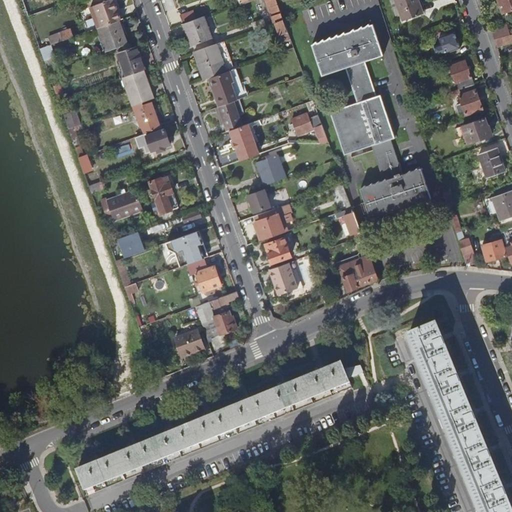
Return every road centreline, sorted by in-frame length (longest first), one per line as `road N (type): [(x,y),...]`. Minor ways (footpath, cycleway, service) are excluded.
road 1 (residential): [(146,0),(272,343)]
road 2 (residential): [(272,343),(23,449)]
road 3 (residential): [(466,279),(382,295),(272,343)]
road 4 (residential): [(511,427),(469,323),(466,279)]
road 5 (residential): [(511,125),(467,0)]
